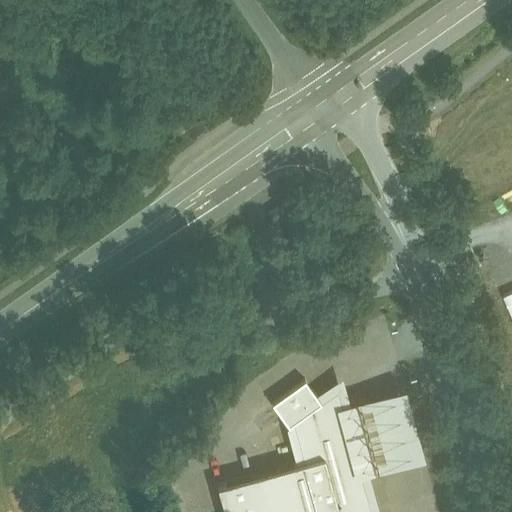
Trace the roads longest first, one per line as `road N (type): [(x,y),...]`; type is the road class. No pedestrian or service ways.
road 1 (residential): [(416,265),(366,291),(177,317),(106,337),(0,405)]
road 2 (primary): [(0,331),(325,107)]
road 3 (tertiary): [(416,265),(498,511)]
road 4 (primary): [(325,107),(476,0)]
road 5 (tertiary): [(325,107),(416,265)]
road 6 (unclassified): [(250,0),(325,107)]
